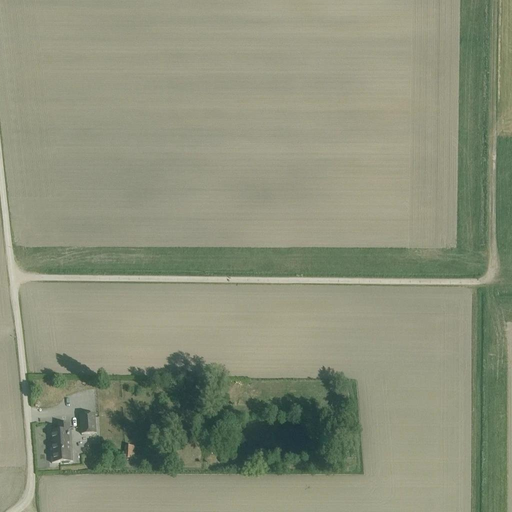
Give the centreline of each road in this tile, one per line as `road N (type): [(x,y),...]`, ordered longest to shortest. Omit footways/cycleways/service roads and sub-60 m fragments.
road 1 (unclassified): [(12,278),(479,282)]
road 2 (track): [(479,282),(493,269),(494,0)]
road 3 (track): [(472,0),(469,242),(491,274)]
road 4 (unclassified): [(15,511),(29,498),(32,469),(12,278)]
road 5 (track): [(489,511),(489,279)]
